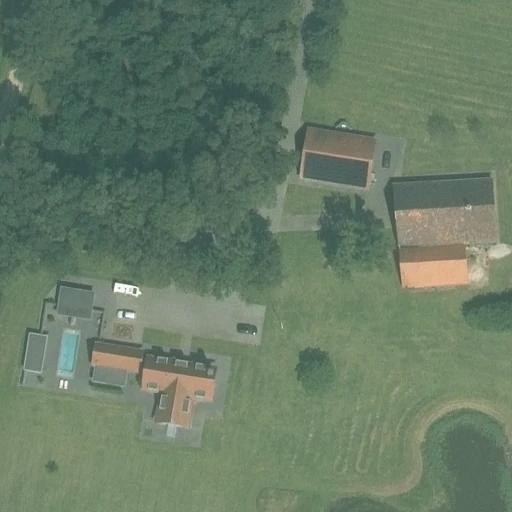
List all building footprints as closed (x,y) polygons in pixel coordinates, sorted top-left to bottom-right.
[(319,133),(309,132),(307,144),(302,179),(319,182),(360,189),(366,190),(373,142),(364,140),(319,133)] [(465,243),(496,241),(491,181),(393,188),(402,289),(403,289),(405,306),(403,306),(405,327),(469,321),(467,300),(460,301),(459,285),(468,284),(465,243)] [(90,312),(93,295),(62,290),(59,307),(90,312)] [(96,366),(93,382),(123,387),(126,371),(138,373),(138,371),(139,363),(140,359),(141,353),(130,352),(97,346),(94,366),(96,366)] [(139,363),(138,371),(148,372),(145,390),(162,393),(157,423),(186,428),(191,398),(208,400),(211,380),(212,380),(213,376),(212,375),(213,371),(187,366),(150,360),(149,364),(139,363)]
